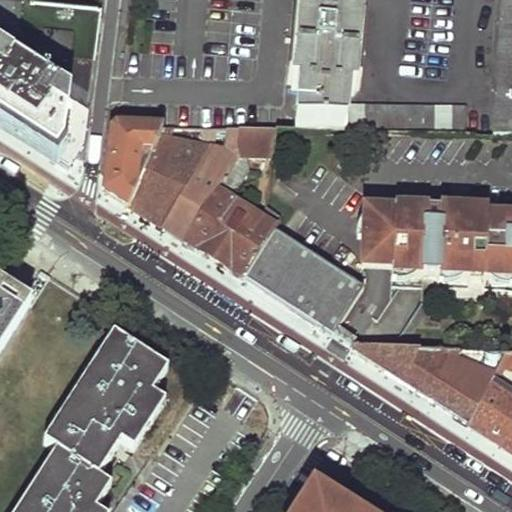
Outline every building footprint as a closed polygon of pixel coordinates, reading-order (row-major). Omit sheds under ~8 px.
[(0,0),(0,59),(86,116),(99,13),(31,5),(31,0),(0,0)] [(297,0),(292,57),(287,56),(286,65),(293,65),(290,88),(295,89),(290,131),(343,132),(346,104),(348,90),(353,91),(355,69),(360,70),(361,62),(356,61),(362,3),(362,0),(297,0)] [(511,0),(500,0),(499,42),(504,43),(501,73),(495,73),(493,114),(499,114),(498,135),(511,135),(511,0)] [(0,59),(0,126),(29,145),(67,170),(83,139),(86,116),(0,59)] [(346,104),(343,132),(464,134),(467,106),(346,104)] [(104,183),(103,192),(117,201),(128,209),(136,191),(148,163),(159,140),(165,128),(117,126),(111,126),(104,183)] [(165,128),(159,140),(173,143),(176,128),(165,128)] [(136,191),(128,209),(152,224),(182,243),(216,191),(237,157),(240,130),(232,130),(228,156),(222,154),(173,143),(159,140),(148,163),(136,191)] [(228,156),(232,130),(226,130),(222,154),(228,156)] [(276,131),(240,130),(237,157),(272,160),(276,131)] [(276,230),(216,191),(182,243),(233,276),(242,282),(273,233),(276,230)] [(395,212),(365,211),(363,254),(363,271),(373,271),(393,272),(405,272),(416,277),(439,277),(463,278),(490,279),(511,279),(511,218),(487,217),(488,211),(472,201),(471,203),(470,204),(468,207),(466,211),(457,210),(441,210),(440,211),(394,209),(395,212)] [(314,328),(331,339),(365,291),(273,233),(242,282),(314,328)] [(405,280),(410,279),(416,277),(405,272),(393,272),(392,281),(396,281),(405,280)] [(0,285),(0,368),(37,309),(14,295),(0,285)] [(168,371),(115,336),(45,442),(57,450),(15,511),(99,511),(96,509),(110,485),(100,478),(123,442),(134,449),(164,402),(153,394),(168,371)] [(456,419),(466,425),(506,354),(478,353),(477,367),(457,361),(456,352),(347,349),(367,361),(413,391),(456,419)] [(511,354),(506,354),(466,425),(493,442),(511,454),(511,400),(504,395),(511,381),(511,354)] [(352,511),(317,489),(312,496),(323,503),(337,511),(352,511)] [(312,496),(302,511),(317,511),(323,503),(312,496)] [(317,511),(337,511),(323,503),(317,511)]
